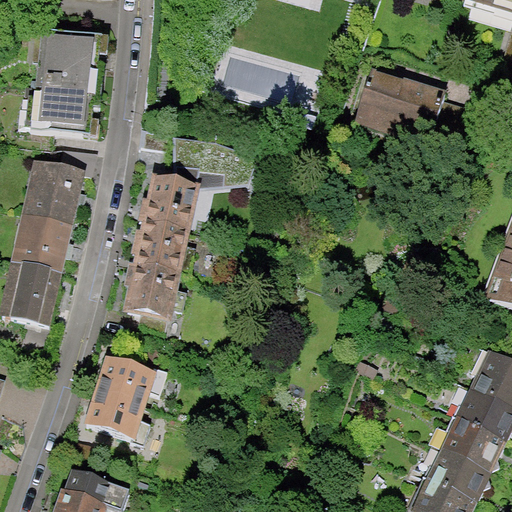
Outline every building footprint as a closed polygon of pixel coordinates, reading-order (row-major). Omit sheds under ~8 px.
[(511,0),(466,0),(466,1),(511,14),(511,31),(499,76),(511,79),(511,0)] [(33,113),(21,112),(19,131),(31,132),(30,134),(90,140),(93,113),(100,114),(102,91),(96,90),(96,87),(101,42),(42,35),(33,113)] [(324,71),(220,43),(205,98),(309,126),(324,71)] [(359,121),(429,143),(427,150),(456,159),(461,143),(468,118),(442,110),(445,100),(370,77),(355,128),(357,128),(359,121)] [(167,153),(169,136),(142,133),(139,149),(167,153)] [(191,219),(189,218),(199,174),(225,176),(224,189),(248,186),(250,178),(252,179),(258,161),(215,146),(173,140),(174,187),(156,183),(151,205),(145,204),(143,210),(140,226),(146,227),(185,235),(188,236),(191,219)] [(30,221),(34,222),(72,230),(75,218),(84,178),(91,180),(97,156),(64,153),(59,171),(46,168),(42,188),(38,187),(30,221)] [(20,247),(15,267),(23,269),(61,278),(64,266),(66,258),(70,259),(73,248),(68,247),(72,230),(34,222),(28,249),(20,247)] [(144,237),(138,236),(134,253),(133,257),(140,259),(138,270),(179,278),(189,281),(195,253),(183,250),(185,235),(146,227),(144,237)] [(511,243),(489,305),(511,313),(511,243)] [(423,285),(427,287),(436,265),(420,259),(411,280),(415,282),(414,284),(422,287),(423,285)] [(185,297),(175,295),(179,278),(138,270),(131,268),(126,290),(133,292),(132,296),(128,314),(141,317),(138,328),(165,336),(170,311),(182,314),(185,297)] [(27,326),(21,352),(50,361),(57,332),(49,330),(52,319),(55,306),(59,307),(62,295),(57,294),(61,278),(23,269),(11,323),(27,326)] [(511,412),(511,368),(485,355),(473,379),(479,382),(473,394),(511,412)] [(152,377),(108,363),(102,381),(97,395),(144,410),(148,396),(159,399),(167,376),(154,372),(152,377)] [(465,412),(459,409),(453,421),(504,446),(508,436),(511,431),(511,430),(511,412),(473,394),(465,412)] [(143,449),(150,428),(139,425),(144,410),(97,395),(90,418),(87,428),(131,442),(130,445),(143,449)] [(447,434),(452,437),(444,454),(489,476),(491,473),(499,470),(497,460),(500,453),(504,446),(453,421),(447,434)] [(430,469),(424,482),(475,506),(480,495),(482,492),(490,488),(488,479),(489,476),(444,454),(435,472),(430,469)] [(111,511),(122,511),(129,495),(72,474),(65,495),(63,495),(56,511),(104,511),(106,510),(111,511)] [(423,497),(415,511),(471,511),(475,506),(424,482),(417,494),(423,497)]
